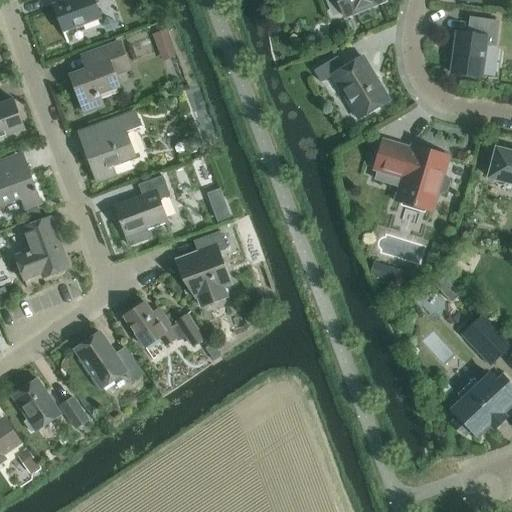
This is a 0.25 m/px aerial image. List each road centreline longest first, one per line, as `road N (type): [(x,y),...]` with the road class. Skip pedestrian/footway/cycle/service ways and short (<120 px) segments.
road 1 (residential): [(11,0),(15,30),(112,289)]
road 2 (residential): [(511,118),(432,95),(410,51),(421,0)]
road 3 (residential): [(112,289),(0,368)]
